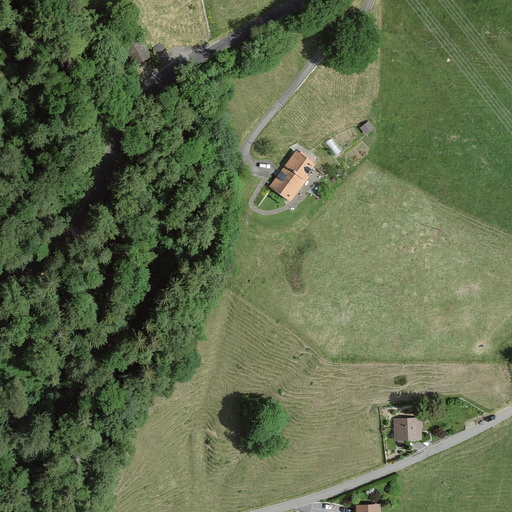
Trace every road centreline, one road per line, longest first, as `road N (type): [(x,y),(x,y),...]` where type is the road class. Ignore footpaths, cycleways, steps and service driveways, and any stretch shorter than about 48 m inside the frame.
road 1 (tertiary): [(0,280),(39,263),(69,237),(126,124),(158,85),(302,0)]
road 2 (residential): [(511,409),(463,438),(267,511)]
